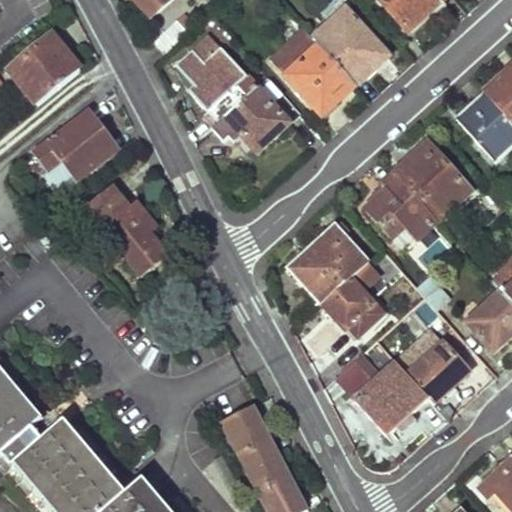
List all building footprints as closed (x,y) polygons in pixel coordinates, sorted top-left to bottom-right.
[(134,0),(152,19),(174,0),(134,0)] [(377,0),(409,35),(429,16),(422,9),(433,0),(377,0)] [(314,41),(357,89),(390,59),(348,11),(314,41)] [(192,35),(181,22),(156,44),(169,56),(192,35)] [(324,119),(357,89),(314,41),(305,31),(271,61),(324,119)] [(38,106),(80,72),(54,36),(12,69),(38,106)] [(214,132),(259,91),(210,40),(177,71),(194,90),(189,95),(208,115),(202,120),(214,132)] [(511,73),(486,97),(510,124),(511,122),(511,73)] [(302,119),(269,82),(259,91),(214,132),(249,168),(302,119)] [(511,126),(510,124),(486,97),(475,107),(474,106),(456,121),(494,163),(511,147),(511,126)] [(63,195),(119,150),(90,114),(38,156),(49,169),(45,174),(63,195)] [(429,147),(395,177),(429,214),(440,227),(474,196),(429,147)] [(429,214),(395,177),(383,189),(389,195),(367,214),(397,245),(429,214)] [(118,243),(150,217),(138,203),(127,212),(111,192),(91,210),(118,243)] [(161,231),(150,217),(118,243),(146,277),(167,260),(151,239),(161,231)] [(370,269),(336,231),(291,273),(326,310),(370,269)] [(502,297),(511,307),(511,257),(502,266),(508,273),(493,286),(502,297)] [(350,333),(360,343),(385,320),(364,296),(380,281),(370,269),(326,310),(348,336),(350,333)] [(439,315),(451,304),(431,282),(419,292),(439,315)] [(496,357),(511,342),(511,307),(502,297),(468,327),(496,357)] [(446,348),(409,380),(432,405),(436,409),(471,376),(446,348)] [(390,441),(432,405),(409,380),(397,368),(358,404),(390,441)] [(163,511),(141,484),(123,499),(62,423),(50,433),(0,373),(0,457),(0,458),(9,449),(63,511),(163,511)] [(267,511),(306,511),(253,410),(222,426),(267,511)] [(511,511),(511,461),(482,488),(492,499),(497,495),(511,511)]
